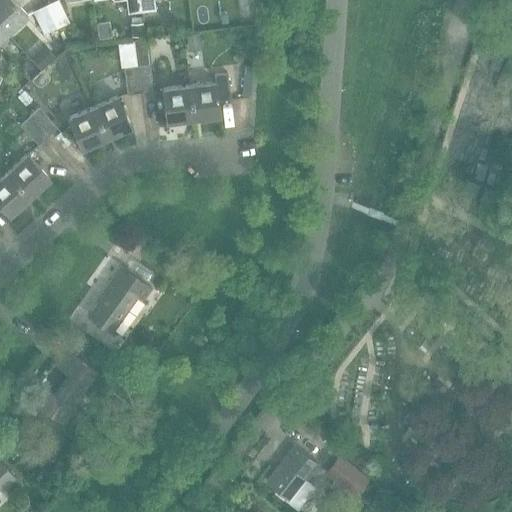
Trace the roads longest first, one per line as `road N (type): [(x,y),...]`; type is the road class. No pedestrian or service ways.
road 1 (unclassified): [(156,511),(262,367),(304,284),(321,190),(337,0)]
road 2 (unclassified): [(304,373),(380,280),(472,0)]
road 3 (residential): [(0,273),(118,167),(249,154)]
road 4 (residential): [(191,511),(304,373)]
